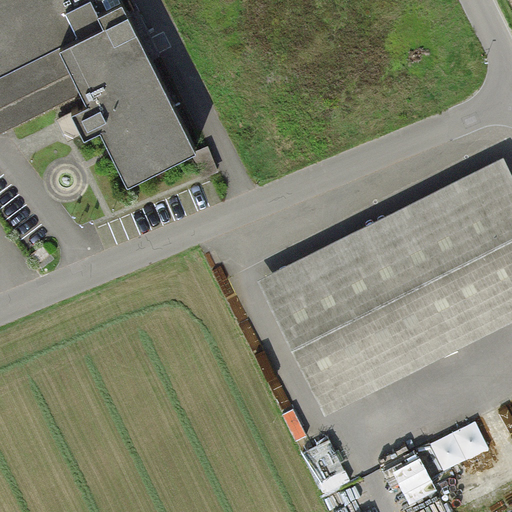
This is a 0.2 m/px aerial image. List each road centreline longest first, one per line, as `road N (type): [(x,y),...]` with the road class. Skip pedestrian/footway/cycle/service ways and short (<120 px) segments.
road 1 (residential): [(0,314),(511,94)]
road 2 (unknown): [(511,374),(373,443),(327,425),(219,219)]
